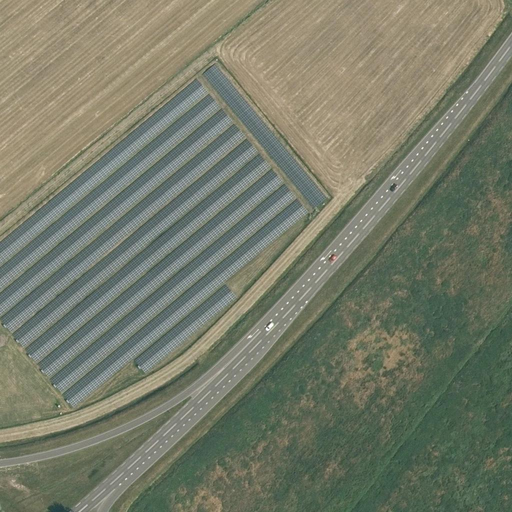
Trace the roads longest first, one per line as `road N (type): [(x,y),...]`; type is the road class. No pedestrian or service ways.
road 1 (primary): [(266,335),(511,45)]
road 2 (primary): [(266,335),(152,415),(56,453),(0,463)]
road 3 (primary): [(114,481),(266,335)]
